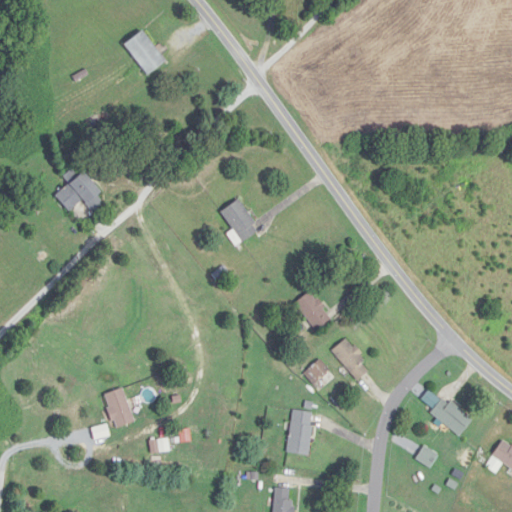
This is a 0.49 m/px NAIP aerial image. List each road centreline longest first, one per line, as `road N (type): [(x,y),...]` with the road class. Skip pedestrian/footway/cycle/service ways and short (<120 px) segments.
road 1 (residential): [(511,390),(420,300),(196,0)]
road 2 (residential): [(0,327),(258,80)]
road 3 (residential): [(372,511),(394,395),(454,338)]
